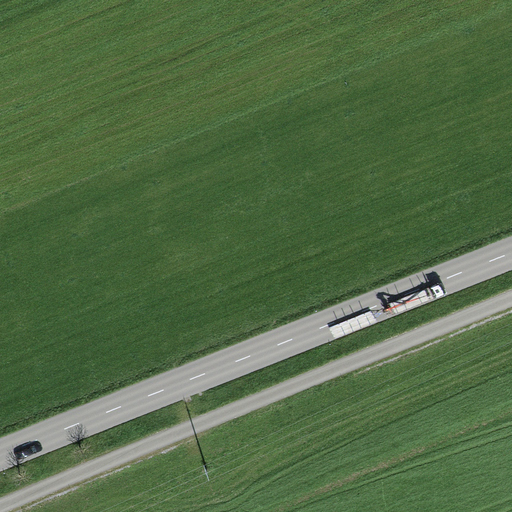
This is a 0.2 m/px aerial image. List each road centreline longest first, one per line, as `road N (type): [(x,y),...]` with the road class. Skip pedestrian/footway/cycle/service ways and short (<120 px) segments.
road 1 (track): [(511,296),(0,509)]
road 2 (tertiary): [(511,251),(0,455)]
